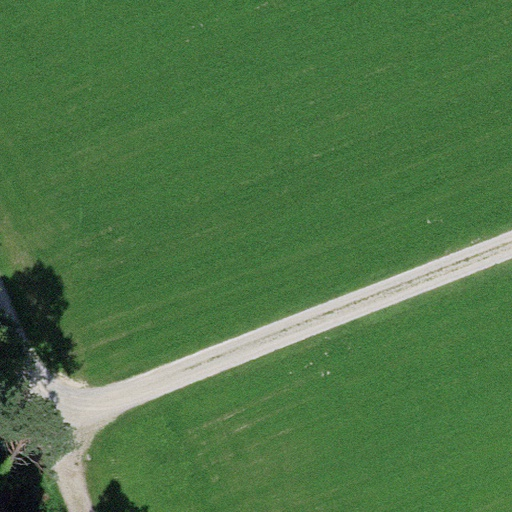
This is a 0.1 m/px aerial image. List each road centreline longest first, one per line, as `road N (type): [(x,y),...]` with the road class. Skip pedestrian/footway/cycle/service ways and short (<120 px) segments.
road 1 (track): [(511,244),(58,418)]
road 2 (track): [(0,277),(58,418)]
